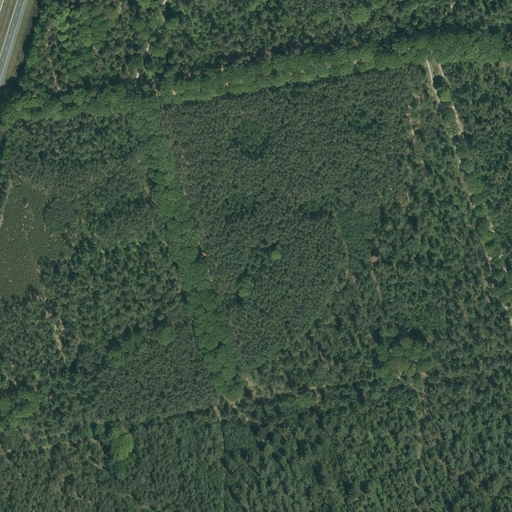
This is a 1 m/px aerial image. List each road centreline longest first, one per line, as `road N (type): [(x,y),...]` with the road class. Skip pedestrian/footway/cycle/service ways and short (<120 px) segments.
road 1 (track): [(141,89),(232,392),(223,404),(0,445)]
road 2 (track): [(433,37),(141,89),(170,0)]
road 3 (track): [(511,291),(433,37)]
